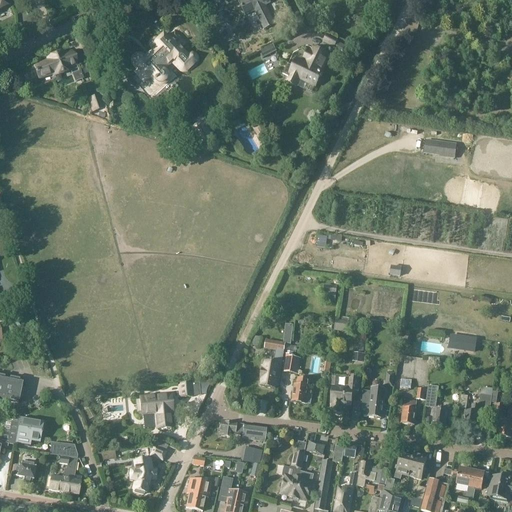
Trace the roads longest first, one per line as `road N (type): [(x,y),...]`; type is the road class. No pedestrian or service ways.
road 1 (track): [(226,373),(412,0)]
road 2 (residential): [(511,455),(208,413)]
road 3 (track): [(511,256),(299,224)]
road 4 (residential): [(102,511),(89,451),(62,393)]
road 5 (residential): [(0,60),(113,6)]
